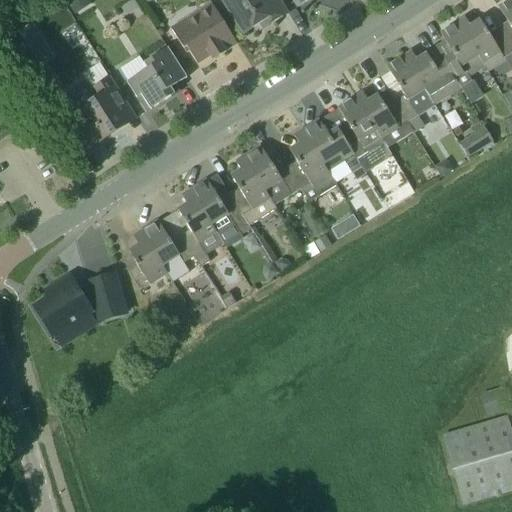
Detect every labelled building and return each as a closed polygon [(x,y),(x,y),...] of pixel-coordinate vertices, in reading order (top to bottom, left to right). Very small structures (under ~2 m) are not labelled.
[(76,0),(68,6),(74,15),(91,5),(87,0),(76,0)] [(263,29),(287,13),(279,0),(222,0),(244,34),(260,24),(263,29)] [(511,0),(509,0),(498,7),(509,25),(499,32),(511,52),(511,0)] [(210,56),(213,61),(225,53),(224,52),(236,44),(210,4),(170,29),(185,53),(188,51),(197,65),(210,56)] [(479,21),(470,27),(464,18),(457,23),(478,58),(482,65),(485,70),(487,73),(505,62),(503,59),(511,53),(511,52),(499,32),(490,38),(479,21)] [(443,61),(454,79),(461,89),(470,83),(469,81),(485,70),(482,65),(478,58),(457,23),(439,34),(452,55),(443,61)] [(19,32),(25,43),(39,35),(32,24),(19,32)] [(136,98),(140,95),(149,110),(174,94),(170,88),(186,78),(168,49),(143,65),(146,69),(126,82),(136,98)] [(410,52),(403,57),(433,107),(461,89),(454,79),(443,61),(433,67),(425,55),(416,61),(410,52)] [(424,129),(417,117),(433,107),(403,57),(385,68),(405,99),(395,105),(406,123),(414,136),(424,129)] [(79,110),(99,142),(136,119),(110,78),(90,90),(88,89),(86,89),(83,89),(81,89),(78,91),(76,92),(74,95),(73,98),(73,101),(79,110)] [(511,91),(503,98),(511,112),(511,91)] [(354,99),(380,140),(397,128),(406,123),(395,105),(386,110),(377,96),(367,102),(362,93),(354,99)] [(380,140),(354,99),(337,109),(349,127),(338,134),(357,163),(384,147),(380,140)] [(511,116),(502,124),(510,136),(511,134),(511,116)] [(329,139),(318,121),(302,131),(322,166),(328,175),(346,164),(352,174),(361,169),(357,163),(338,134),(329,139)] [(470,138),(480,154),(493,145),(483,130),(470,138)] [(293,137),(299,145),(289,152),(296,163),(287,169),(300,190),(310,206),(337,189),(328,175),(322,166),(302,131),(293,137)] [(287,169),(277,175),(260,147),(243,157),(273,207),(300,190),(287,169)] [(235,163),(240,171),(231,178),(238,189),(228,195),(248,228),(275,211),(273,207),(243,157),(235,163)] [(435,167),(442,177),(453,171),(446,160),(435,167)] [(361,169),(352,174),(356,181),(365,176),(361,169)] [(206,181),(189,191),(210,225),(225,249),(227,252),(243,242),(240,237),(250,230),(248,228),(228,195),(219,201),(206,181)] [(188,230),(179,236),(193,257),(202,272),(212,266),(208,259),(225,249),(210,225),(189,191),(181,196),(186,205),(176,211),(188,230)] [(380,215),(372,192),(350,199),(359,223),(380,215)] [(353,216),(347,220),(354,231),(359,227),(353,216)] [(157,222),(140,232),(161,266),(177,256),(182,264),(193,257),(179,236),(169,242),(157,222)] [(125,269),(138,291),(166,274),(161,266),(140,232),(132,237),(137,246),(127,252),(134,263),(125,269)] [(325,237),(313,244),(319,254),(331,247),(325,237)] [(281,260),(275,263),(281,273),(291,267),(288,262),(281,260)] [(263,275),(266,281),(277,275),(270,265),(264,268),(263,275)] [(95,306),(100,321),(127,313),(115,275),(88,283),(90,288),(81,293),(70,277),(46,292),(50,298),(35,308),(54,337),(93,312),(91,309),(95,306)] [(230,293),(220,299),(225,309),(226,310),(236,304),(235,302),(230,293)] [(504,389),(481,396),(487,417),(510,411),(504,389)] [(462,507),(511,492),(511,434),(507,416),(441,435),(462,507)]
